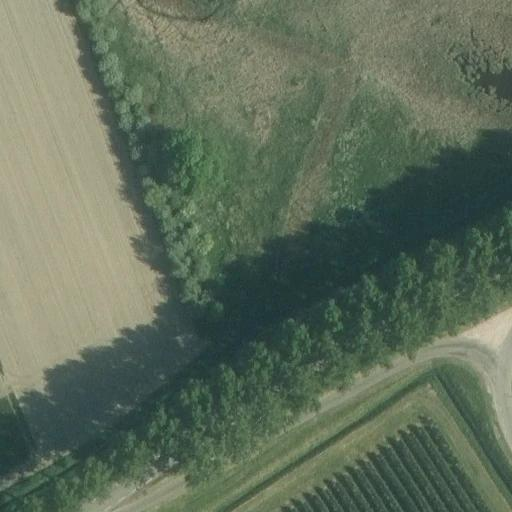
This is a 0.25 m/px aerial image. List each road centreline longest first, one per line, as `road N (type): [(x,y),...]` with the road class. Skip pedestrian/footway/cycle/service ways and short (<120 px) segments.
road 1 (tertiary): [(511,268),(279,389),(92,511)]
road 2 (tertiary): [(137,511),(432,355),(503,365)]
